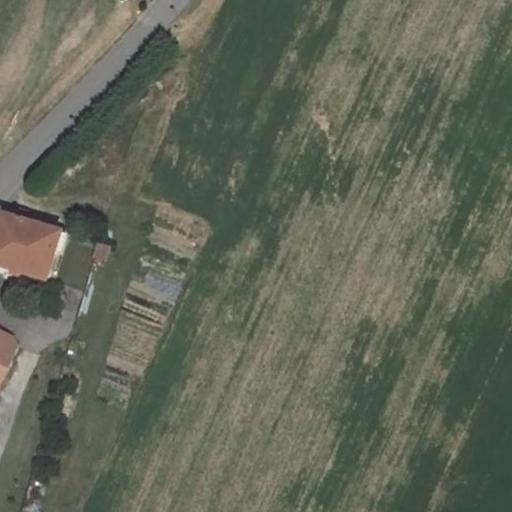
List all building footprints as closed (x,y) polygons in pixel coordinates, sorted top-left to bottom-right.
[(18,209),(14,219),(25,223),(28,212),(18,209)] [(60,235),(60,233),(25,223),(14,219),(0,214),(0,267),(45,281),(54,252),(60,235)] [(66,237),(60,235),(54,252),(61,255),(66,237)] [(110,248),(99,245),(95,258),(106,261),(110,248)] [(0,332),(0,381),(7,367),(0,364),(0,353),(11,359),(17,346),(1,338),(3,334),(0,332)] [(0,364),(7,367),(11,359),(0,353),(0,364)]
